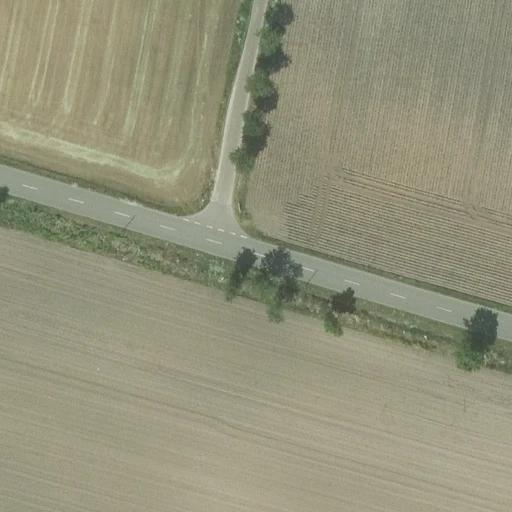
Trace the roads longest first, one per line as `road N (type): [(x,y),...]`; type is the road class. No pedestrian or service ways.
road 1 (tertiary): [(511,327),(211,240)]
road 2 (unclassified): [(255,0),(211,240)]
road 3 (tertiary): [(211,240),(0,178)]
